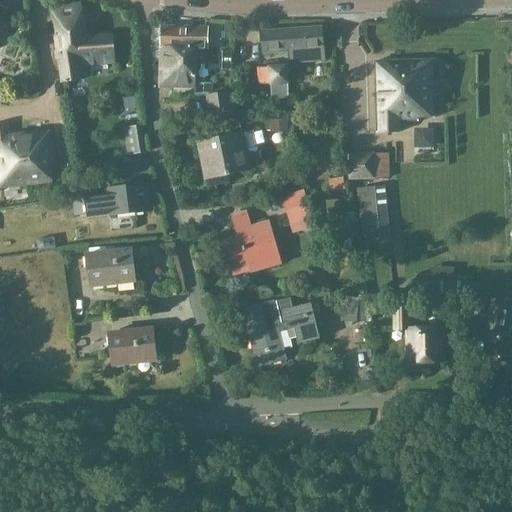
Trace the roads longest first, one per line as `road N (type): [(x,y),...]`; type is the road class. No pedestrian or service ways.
road 1 (residential): [(143,0),(152,152),(217,416)]
road 2 (residential): [(217,416),(411,403),(511,417)]
road 3 (residential): [(0,413),(217,416)]
road 4 (tertiary): [(189,0),(393,0)]
